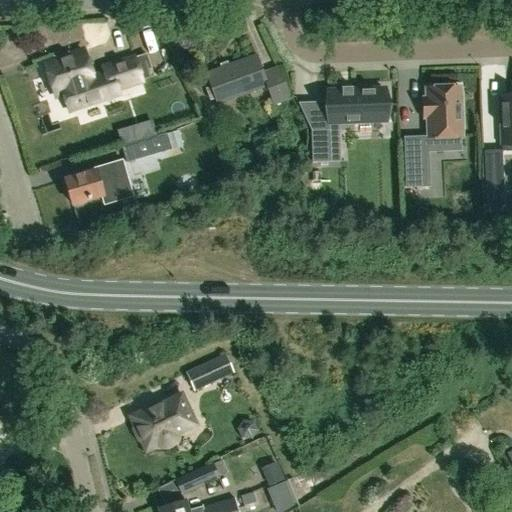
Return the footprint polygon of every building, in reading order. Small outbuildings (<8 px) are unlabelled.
[(92,78),(83,51),(45,64),(55,96),(63,93),(69,111),(114,96),(111,90),(141,80),(134,57),(103,67),(105,74),(92,78)] [(278,66),(261,71),(256,56),(206,74),(210,86),(205,88),(210,101),(215,98),(217,104),(265,87),(273,106),(290,100),(278,66)] [(465,137),(463,87),(429,89),(430,99),(426,99),(426,118),(430,118),(431,139),(465,137)] [(385,120),(383,90),(326,92),(328,122),(385,120)] [(501,152),(511,151),(511,98),(499,99),(501,150),(501,152)] [(152,120),(140,124),(145,140),(157,136),(152,120)] [(312,163),(331,162),(329,130),(310,131),(312,163)] [(145,140),(121,147),(126,163),(171,150),(166,133),(157,136),(145,140)] [(423,137),(404,138),(406,187),(425,186),(424,155),(423,138),(423,137)] [(67,180),(65,180),(72,205),(101,196),(103,205),(132,196),(125,174),(121,161),(111,164),(94,169),(94,171),(82,175),(67,180)] [(450,206),(449,169),(433,169),(434,189),(413,189),(413,206),(450,206)] [(502,206),(501,174),(484,174),(485,206),(502,206)] [(194,391),(233,373),(225,355),(186,374),(194,391)] [(172,443),(173,442),(174,441),(175,439),(175,437),(176,436),(176,434),(194,425),(181,396),(133,418),(137,426),(137,427),(136,428),(136,429),(136,430),(136,431),(136,432),(136,433),(137,434),(138,436),(139,437),(139,438),(141,439),(143,439),(147,447),(156,443),(157,444),(159,445),(160,446),(162,446),(164,447),(166,446),(167,446),(169,445),(171,445),(172,443)] [(181,495),(218,478),(212,463),(175,480),(181,495)] [(203,511),(231,511),(238,510),(234,497),(218,502),(218,504),(203,508),(203,511)] [(158,511),(200,511),(200,509),(189,511),(185,500),(157,508),(158,511)]
